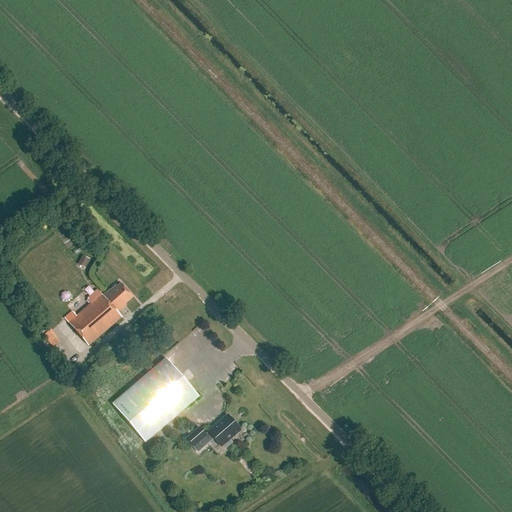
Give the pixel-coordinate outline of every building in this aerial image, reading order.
[(82,256),(79,263),(86,266),(90,260),(82,256)] [(127,306),(125,304),(133,297),(121,284),(117,288),(116,286),(110,291),(110,290),(103,297),(102,295),(76,317),(72,312),(64,319),(88,346),(122,318),(118,314),(126,306),(127,306)] [(56,335),(49,339),(54,346),(60,341),(56,335)] [(145,443),(198,398),(166,359),(112,405),(145,443)] [(229,440),(240,430),(227,416),(205,435),(199,428),(187,440),(193,447),(203,438),(205,441),(211,436),(221,447),(222,446),(225,449),(231,444),(229,440)]
